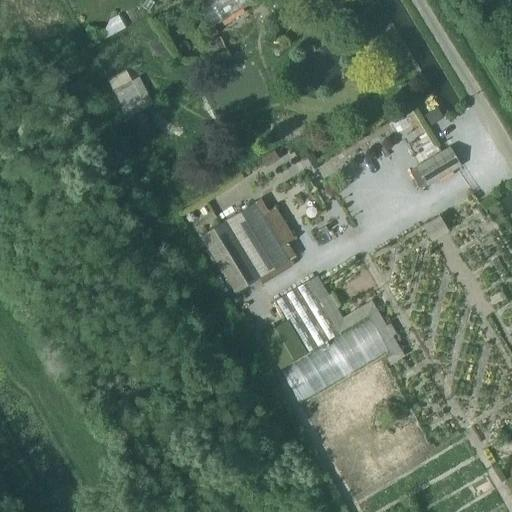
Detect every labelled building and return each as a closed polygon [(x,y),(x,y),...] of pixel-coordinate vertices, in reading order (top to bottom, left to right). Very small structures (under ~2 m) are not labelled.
[(206,0),(196,6),(209,28),(252,3),(252,4),(253,4),(250,0),(206,0)] [(103,29),(91,28),(90,38),(102,39),(103,29)] [(157,37),(150,42),(147,43),(155,57),(165,51),(157,37)] [(220,51),(214,39),(197,49),(204,61),(220,51)] [(96,61),(115,95),(124,111),(141,101),(131,83),(136,80),(118,49),(96,61)] [(424,115),(430,125),(441,118),(435,108),(424,115)] [(449,148),(415,168),(425,186),(460,166),(449,148)] [(288,261),(252,204),(199,236),(235,294),(288,261)] [(290,321),(279,327),(260,339),(278,369),(342,330),(314,285),(311,279),(277,300),(290,321)]
